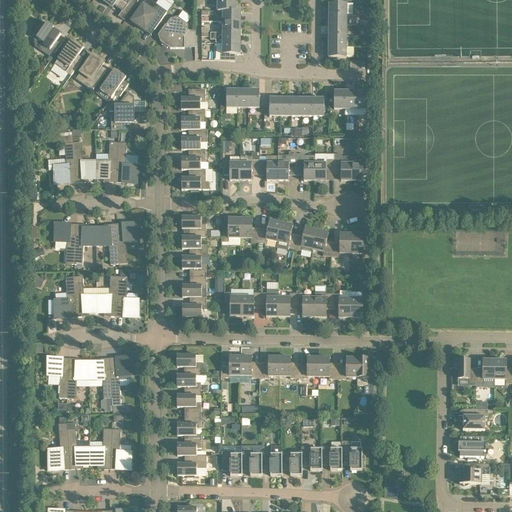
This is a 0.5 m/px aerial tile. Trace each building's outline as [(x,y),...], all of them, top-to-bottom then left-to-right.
[(100,0),(100,1),(108,7),(112,9),(114,6),(122,12),(123,13),(126,8),(130,11),(138,1),(136,0),(100,0)] [(154,31),(167,13),(148,0),(146,0),(131,22),(145,32),(148,27),(154,31)] [(235,1),(218,1),(218,12),(223,12),(235,12),(235,1)] [(329,16),(346,16),(347,5),(329,4),(329,16)] [(223,12),(223,23),(240,23),(240,12),(235,12),(223,12)] [(329,16),(329,26),(346,26),(346,16),(329,16)] [(166,26),(165,26),(158,36),(160,43),(170,50),(184,50),(184,48),(195,48),(195,31),(188,31),(188,26),(177,18),(170,20),(166,26)] [(223,23),(222,34),(240,34),(240,23),(223,23)] [(48,53),(53,57),(61,45),(56,42),(61,36),(52,30),(54,28),(47,24),(41,32),(38,30),(33,37),(34,42),(39,41),(44,45),(43,47),(49,51),(48,53)] [(346,26),(329,26),(329,37),(346,37),(346,26)] [(240,34),(222,34),(222,45),(240,45),(240,34)] [(329,37),(329,48),(346,48),(346,37),(329,37)] [(63,53),(54,65),(71,77),(82,62),(77,58),(78,56),(83,49),(72,41),(67,48),(65,47),(63,48),(62,49),(62,50),(62,51),(62,52),(63,53)] [(220,56),(220,62),(234,62),(235,56),(240,56),(240,45),(222,45),(222,56),(220,56)] [(328,58),(328,59),(346,59),(346,48),(329,48),(328,58)] [(93,56),(80,74),(91,82),(87,88),(92,92),(107,71),(101,68),(104,63),(93,56)] [(114,71),(100,91),(111,99),(115,94),(120,98),(128,85),(124,82),(126,79),(114,71)] [(181,111),(189,111),(192,111),(200,111),(205,111),(207,111),(207,104),(205,104),(205,91),(188,91),(192,91),(192,97),(191,97),(189,99),(189,100),(181,100),(181,111)] [(226,109),(237,109),(237,91),(226,91),(226,109)] [(237,91),(237,109),(248,109),(248,92),(237,91)] [(248,92),(248,109),(259,109),(259,92),(248,92)] [(345,110),(345,93),(334,93),(334,110),(345,110)] [(355,110),(355,93),(345,93),(345,110),(355,110)] [(367,93),(366,93),(355,93),(355,110),(367,110),(367,93)] [(115,116),(111,116),(111,131),(130,131),(130,130),(130,124),(134,124),(134,122),(135,121),(137,120),(137,118),(135,117),(134,117),(134,112),(134,106),(132,106),(132,99),(127,95),(122,101),(122,106),(118,106),(115,106),(115,116)] [(269,100),(269,117),(280,117),(280,100),(269,100)] [(280,100),(280,117),(291,117),(291,100),(280,100)] [(291,100),(291,117),(302,117),(302,100),(291,100)] [(302,100),(302,117),(313,118),(313,100),(302,100)] [(313,100),(313,118),(324,118),(324,100),(313,100)] [(39,115),(36,108),(27,112),(30,119),(39,115)] [(205,124),(205,111),(200,111),(192,111),(192,117),(191,117),(189,119),(189,120),(181,120),(181,131),(192,131),(200,131),(205,131),(205,124)] [(77,113),(72,120),(77,124),(82,116),(77,113)] [(98,119),(89,131),(98,131),(98,119)] [(189,140),(181,140),(181,152),(189,151),(192,151),(201,151),(200,151),(200,144),(207,144),(207,131),(205,131),(200,131),(192,131),(192,137),(191,137),(189,139),(189,140)] [(49,172),(54,171),(55,186),(65,185),(64,182),(68,182),(69,185),(76,184),(73,144),(74,144),(73,133),(59,134),(59,137),(65,145),(66,160),(48,161),(49,172)] [(135,133),(135,141),(143,141),(143,133),(135,133)] [(351,152),(352,139),(334,139),(334,151),(351,152)] [(96,163),(96,180),(109,180),(109,184),(116,184),(118,144),(110,143),(108,163),(96,163)] [(73,144),(76,184),(83,184),(83,180),(96,180),(96,163),(83,163),(82,144),(74,144),(73,144)] [(140,170),(137,170),(137,167),(125,166),(127,145),(118,144),(116,184),(123,184),(123,182),(127,182),(127,185),(137,185),(137,175),(140,175),(140,170)] [(181,171),(189,171),(192,171),(201,171),(201,164),(205,164),(205,151),(200,151),(201,151),(192,151),(192,157),(191,157),(190,159),(190,160),(181,160),(181,171)] [(296,177),(304,177),(304,182),(315,182),(315,165),(315,158),(315,157),(304,157),(304,155),(296,155),(296,157),(296,177)] [(352,182),(352,165),(352,158),(341,158),(341,156),(333,155),(333,160),(333,177),(341,177),(341,182),(352,182)] [(278,164),(278,182),(289,182),(289,177),(296,177),(296,157),(288,157),(278,157),(278,164)] [(251,158),(240,158),(240,164),(241,164),(240,182),(252,182),(252,176),(259,177),(259,161),(251,161),(251,158)] [(326,182),(326,177),(333,177),(333,182),(333,177),(333,160),(326,160),(324,158),(315,158),(315,165),(315,182),(326,182)] [(240,182),(241,164),(240,164),(230,164),(230,161),(222,161),(222,176),(229,176),(229,182),(240,182)] [(259,161),(259,177),(266,177),(266,182),(278,182),(278,164),(267,164),(267,161),(259,161)] [(352,165),(352,182),(363,182),(363,177),(370,177),(370,162),(363,162),(363,165),(352,165)] [(209,183),(206,183),(206,171),(201,171),(192,171),(192,177),(191,177),(190,179),(190,180),(181,180),(182,192),(191,191),(191,193),(199,193),(199,191),(201,191),(209,191),(209,183)] [(199,219),(199,217),(191,217),(191,219),(182,219),(182,231),(190,231),(190,232),(192,233),(193,233),(193,239),(201,239),(206,239),(206,226),(201,226),(201,219),(199,219)] [(240,239),(240,220),(228,220),(228,231),(222,231),(222,243),(228,243),(228,239),(240,239)] [(258,244),(260,232),(252,231),(252,220),(240,220),(240,239),(251,239),(251,244),(258,244)] [(267,233),(260,232),(258,244),(265,245),(266,241),(277,243),(281,224),(270,222),(267,233)] [(116,226),(119,266),(127,265),(126,243),(137,242),(137,243),(138,243),(137,224),(127,225),(128,227),(124,228),(123,225),(116,226)] [(287,251),(287,250),(294,251),(297,239),(290,237),(293,227),(281,224),(277,243),(276,249),(287,251)] [(74,266),(76,226),(69,225),(69,228),(65,228),(65,225),(55,225),(55,243),(67,244),(66,265),(74,266)] [(84,247),(96,247),(96,230),(83,230),(83,226),(76,226),(74,266),(83,266),(84,247)] [(96,230),(96,247),(109,247),(110,266),(119,266),(116,226),(109,226),(109,230),(96,230)] [(297,239),(294,251),(301,253),(301,251),(312,253),(313,251),(317,232),(305,229),(303,237),(303,240),(297,239)] [(331,258),(333,246),(326,245),(328,234),(317,232),(313,251),(323,253),(323,257),(331,258)] [(340,246),(333,246),(331,258),(340,259),(340,255),(351,255),(351,236),(340,236),(340,246)] [(351,236),(351,255),(362,255),(362,259),(369,259),(370,246),(363,246),(363,236),(351,236)] [(192,253),(193,253),(193,259),(201,259),(206,259),(208,259),(208,246),(201,246),(201,239),(193,239),(182,239),(182,251),(190,250),(190,251),(192,253)] [(42,249),(32,253),(34,259),(45,255),(42,249)] [(190,259),(182,259),(182,271),(190,271),(190,272),(192,273),(193,273),(193,278),(190,278),(190,279),(206,279),(206,266),(201,266),(201,259),(193,259),(190,259)] [(100,285),(109,284),(108,276),(99,277),(100,285)] [(43,281),(37,278),(34,286),(39,288),(43,281)] [(97,314),(97,297),(84,297),(82,278),(74,279),(77,318),(84,318),(84,314),(97,314)] [(117,318),(119,278),(110,278),(109,297),(97,297),(97,314),(110,314),(109,318),(117,318)] [(119,278),(117,318),(124,319),(124,316),(128,316),(128,319),(138,319),(138,301),(138,297),(126,296),(127,279),(121,278),(119,278)] [(77,318),(74,279),(65,279),(67,294),(55,295),(56,302),(55,302),(55,320),(65,319),(65,317),(69,316),(69,319),(77,318)] [(190,287),(182,287),(182,299),(190,299),(193,299),(202,299),(201,298),(206,298),(206,291),(206,279),(190,279),(193,279),(193,284),(192,284),(190,286),(190,287)] [(326,319),(326,308),(332,308),(333,295),(332,295),(332,290),(325,290),(325,293),(314,293),(314,299),(314,319),(326,319)] [(278,318),(278,299),(278,291),(267,291),(267,294),(260,294),(260,307),(266,307),(266,318),(278,318)] [(230,317),(242,318),(242,298),(231,298),(231,294),(224,294),(224,300),(224,306),(230,307),(230,317)] [(260,307),(260,294),(253,294),(253,298),(242,298),(242,318),(253,318),(254,307),(260,307)] [(296,308),(296,295),(289,295),(289,299),(278,299),(278,318),(290,318),(290,307),(296,308)] [(314,319),(314,299),(303,299),(303,295),(296,295),(296,308),(303,308),(302,318),(314,319)] [(350,319),(351,300),(340,300),(340,295),(333,295),(332,308),(339,308),(339,319),(350,319)] [(369,309),(369,296),(362,296),(362,300),(351,300),(350,319),(362,319),(362,308),(369,309)] [(193,304),(192,304),(191,306),(190,307),(182,307),(182,319),(191,319),(191,321),(200,321),(200,319),(202,319),(202,311),(206,311),(206,298),(201,298),(202,299),(193,299),(193,304)] [(188,371),(188,377),(196,377),(201,377),(201,364),(196,364),(196,357),(194,357),(194,355),(186,355),(186,357),(177,357),(177,369),(185,369),(185,370),(186,371),(188,371)] [(117,359),(109,360),(112,400),(112,407),(113,407),(113,413),(119,412),(118,407),(121,407),(120,388),(120,387),(119,381),(131,380),(131,377),(131,358),(121,359),(121,361),(117,362),(117,359)] [(221,367),(221,379),(230,379),(230,377),(240,377),(241,358),(229,358),(229,364),(227,364),(227,367),(221,367)] [(241,358),(240,377),(251,377),(251,379),(260,380),(260,367),(254,367),(254,365),(252,365),(252,359),(252,358),(241,358)] [(260,367),(260,380),(269,380),(269,378),(279,378),(279,359),(268,358),(268,359),(268,365),(266,365),(266,367),(260,367)] [(48,377),(48,385),(59,386),(59,399),(67,400),(69,360),(62,359),(62,362),(58,362),(58,359),(48,359),(48,377)] [(279,359),(279,378),(290,378),(290,380),(299,380),(299,368),(293,368),(293,365),(290,365),(291,359),(279,359)] [(299,368),(299,380),(308,380),(308,378),(318,378),(318,359),(307,359),(307,360),(307,365),(305,365),(305,368),(299,368)] [(318,359),(318,378),(329,378),(329,381),(338,381),(338,368),(332,368),(332,366),(329,366),(329,360),(330,360),(330,359),(318,359)] [(346,379),(357,379),(357,360),(346,359),(346,360),(346,366),(344,366),(344,368),(338,368),(338,381),(346,381),(346,379)] [(69,360),(67,400),(76,400),(77,381),(89,381),(89,364),(77,364),(77,360),(69,360)] [(112,407),(112,400),(109,360),(102,360),(102,364),(89,364),(89,381),(102,381),(103,400),(104,400),(105,413),(111,412),(111,407),(112,407)] [(357,379),(357,387),(367,387),(367,381),(377,381),(377,369),(371,369),(371,366),(368,366),(368,365),(368,360),(369,360),(357,360),(357,379)] [(476,385),(476,372),(470,372),(470,361),(458,361),(457,361),(456,361),(455,362),(454,363),(453,364),(453,365),(453,367),(453,368),(454,368),(454,369),(455,370),(456,370),(457,371),(458,371),(458,380),(469,380),(469,385),(476,385)] [(476,372),(476,385),(483,385),(483,381),(494,381),(494,362),(483,361),(483,372),(476,372)] [(494,362),(494,381),(505,381),(505,385),(511,385),(511,372),(506,372),(506,362),(494,362)] [(185,377),(177,377),(177,389),(185,389),(185,390),(187,391),(188,391),(188,397),(196,397),(201,397),(201,394),(201,386),(202,386),(206,380),(206,377),(201,377),(196,377),(188,377),(185,377)] [(187,411),(188,411),(188,417),(185,417),(201,417),(201,397),(196,397),(188,397),(177,397),(177,409),(185,409),(185,410),(187,411)] [(463,432),(485,432),(485,418),(487,418),(487,411),(467,411),(466,417),(458,417),(458,418),(458,419),(459,420),(459,421),(460,422),(461,423),(462,423),(463,423),(463,432)] [(177,437),(188,437),(196,437),(196,430),(201,430),(201,417),(185,417),(188,417),(188,423),(187,423),(185,424),(185,425),(177,425),(177,437)] [(59,419),(59,425),(58,426),(60,450),(47,451),(49,472),(59,472),(59,469),(63,469),(63,471),(70,471),(67,425),(65,425),(64,418),(59,419)] [(107,418),(103,422),(107,426),(111,422),(107,418)] [(34,423),(38,429),(44,425),(40,419),(34,423)] [(303,420),(303,428),(314,428),(314,420),(303,420)] [(90,449),(90,443),(90,442),(77,442),(76,430),(75,424),(67,425),(70,471),(77,470),(77,467),(90,467),(90,449)] [(110,471),(112,431),(104,430),(102,449),(90,449),(90,467),(103,467),(103,470),(110,471)] [(112,431),(110,471),(117,471),(117,468),(122,469),(121,471),(131,472),(131,453),(131,447),(120,447),(121,431),(112,431)] [(196,437),(188,437),(188,443),(187,443),(185,444),(185,445),(177,445),(177,457),(188,457),(197,457),(197,450),(202,450),(201,437),(196,437)] [(467,462),(476,462),(476,459),(484,459),(484,453),(485,453),(486,444),(484,444),(484,438),(460,438),(460,459),(467,459),(467,462)] [(341,443),(341,450),(342,450),(342,467),(350,467),(350,472),(362,472),(362,469),(364,469),(364,460),(362,460),(362,450),(351,450),(351,443),(341,443)] [(301,448),(301,456),(302,456),(302,467),(310,467),(310,472),(322,472),(322,467),(322,450),(321,450),(311,450),(311,448),(301,448)] [(342,472),(342,467),(342,450),(341,450),(331,450),(331,448),(321,448),(321,450),(322,450),(322,467),(330,467),(330,472),(342,472)] [(242,477),(242,472),(242,456),(241,456),(231,456),(231,453),(221,454),(221,472),(230,472),(230,478),(242,477)] [(251,453),(241,454),(241,456),(242,456),(242,472),(250,472),(250,477),(262,477),(262,472),(262,456),(261,456),(251,456),(251,453)] [(261,453),(261,456),(262,456),(262,472),(270,472),(270,477),(282,477),(282,472),(282,456),(281,456),(271,456),(271,453),(261,453)] [(281,453),(281,456),(282,456),(282,472),(290,472),(290,477),(302,477),(302,467),(302,456),(301,456),(291,456),(291,453),(281,453)] [(197,457),(188,457),(188,463),(187,463),(186,464),(186,465),(177,465),(177,477),(186,477),(186,479),(195,479),(195,477),(197,477),(197,470),(206,470),(206,457),(197,457)] [(490,477),(490,466),(471,465),(471,472),(460,472),(459,485),(462,485),(462,486),(463,487),(464,488),(465,488),(466,488),(467,488),(467,487),(468,487),(469,486),(469,485),(481,486),(481,476),(490,477)]
